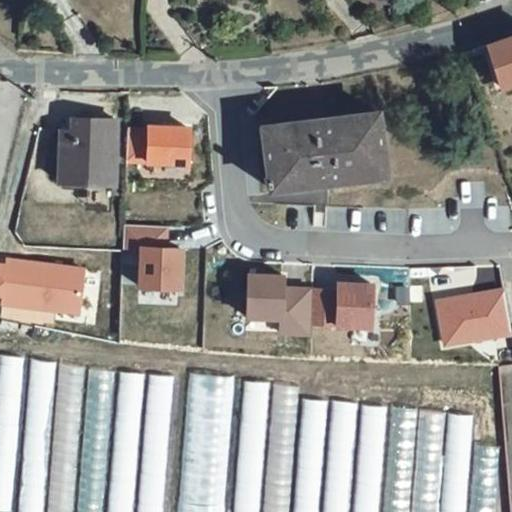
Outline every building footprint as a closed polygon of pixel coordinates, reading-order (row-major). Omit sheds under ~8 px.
[(511,34),(487,43),(501,86),(511,81),(511,34)] [(386,170),(379,107),(262,122),(270,186),(386,170)] [(111,187),(115,122),(74,120),(73,137),(62,136),(60,184),(111,187)] [(131,163),(189,165),(190,129),(132,128),(131,163)] [(141,248),(140,288),(181,289),(182,252),(166,251),(167,228),(127,227),(126,248),(141,248)] [(0,265),(0,295),(5,297),(4,303),(78,314),(84,271),(7,260),(4,266),(0,265)] [(250,275),(248,320),(280,321),(279,334),(311,335),(312,288),(285,287),(285,277),(250,275)] [(340,285),(338,326),(371,327),(373,287),(340,285)] [(436,300),(444,345),(509,334),(501,289),(436,300)] [(0,510),(11,511),(24,358),(0,355),(0,510)] [(18,511),(43,511),(56,362),(32,360),(18,511)] [(47,511),(72,511),(85,365),(61,363),(47,511)] [(76,511),(101,511),(114,372),(89,369),(76,511)] [(177,511),(224,511),(235,377),(189,373),(177,511)] [(107,511),(132,511),(144,376),(120,374),(107,511)] [(138,511),(163,511),(175,377),(150,375),(138,511)] [(233,511),(258,511),(269,383),(245,381),(233,511)] [(262,511),(287,511),(298,385),(273,383),(262,511)] [(293,511),(318,511),(328,403),(303,401),(293,511)] [(323,511),(348,511),(358,406),(333,404),(323,511)] [(353,511),(377,511),(387,408),(362,406),(353,511)] [(382,511),(407,511),(416,410),(392,408),(382,511)] [(411,511),(436,511),(445,414),(420,412),(411,511)] [(440,511),(465,511),(474,418),(449,415),(440,511)] [(469,511),(494,511),(500,446),(476,444),(469,511)]
